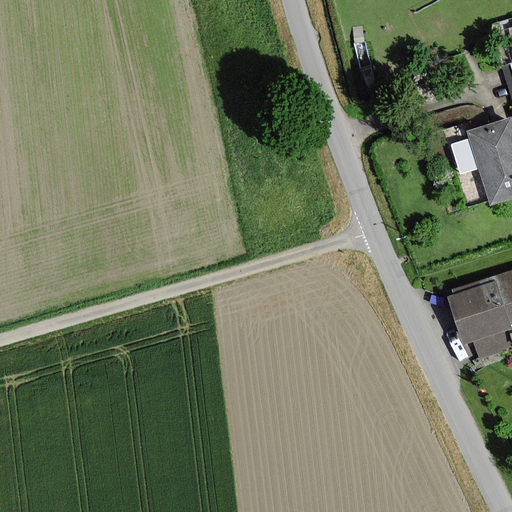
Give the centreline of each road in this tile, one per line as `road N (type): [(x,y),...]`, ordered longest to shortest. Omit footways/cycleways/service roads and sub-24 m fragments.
road 1 (unclassified): [(293,0),(378,232),(505,511)]
road 2 (track): [(0,341),(378,232)]
